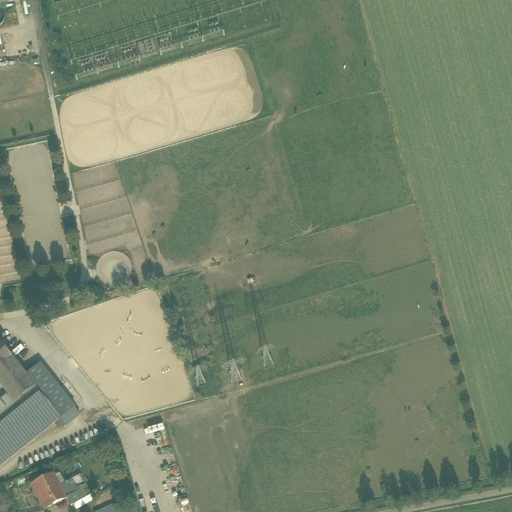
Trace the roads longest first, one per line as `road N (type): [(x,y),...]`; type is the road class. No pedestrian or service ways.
road 1 (track): [(80,290),(88,270),(53,97)]
road 2 (unclassified): [(384,511),(511,488)]
